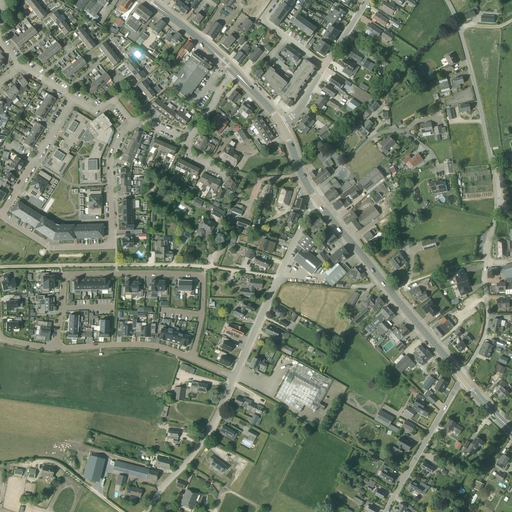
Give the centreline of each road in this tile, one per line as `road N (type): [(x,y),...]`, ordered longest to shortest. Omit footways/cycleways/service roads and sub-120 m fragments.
road 1 (residential): [(191,359),(201,318),(196,274),(65,275),(55,349)]
road 2 (track): [(0,267),(180,265),(277,277)]
road 3 (residential): [(486,261),(493,172),(445,0)]
road 4 (residential): [(0,216),(50,248),(111,247),(109,160),(131,120)]
road 5 (residential): [(233,377),(316,200)]
road 6 (residential): [(143,511),(203,439),(233,377)]
road 7 (residential): [(311,193),(387,131),(408,136),(436,164)]
road 8 (residential): [(386,511),(462,377)]
road 9 (residential): [(55,349),(146,345),(191,359)]
road 10 (residential): [(486,261),(485,327),(462,377)]
